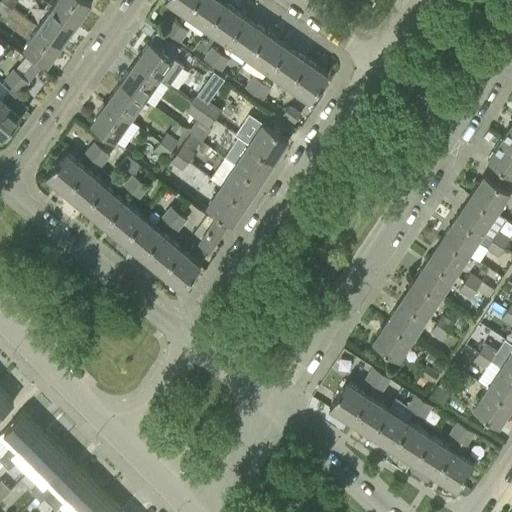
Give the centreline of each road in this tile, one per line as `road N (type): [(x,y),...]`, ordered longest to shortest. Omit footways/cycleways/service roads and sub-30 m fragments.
road 1 (residential): [(266,413),(461,120)]
road 2 (residential): [(370,56),(183,344)]
road 3 (residential): [(183,344),(2,185)]
road 4 (residential): [(2,185),(137,0)]
road 5 (residential): [(116,437),(0,320)]
road 6 (residential): [(381,511),(266,413)]
